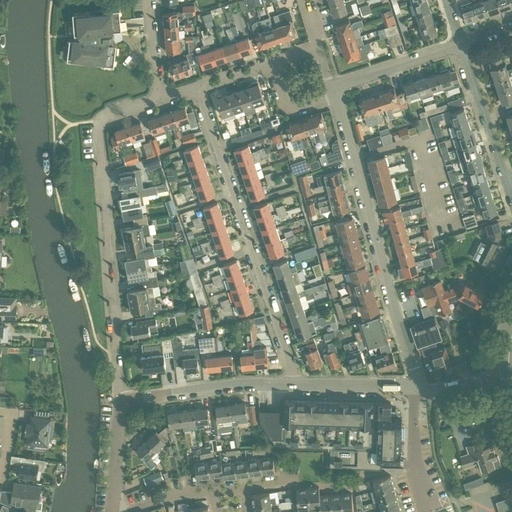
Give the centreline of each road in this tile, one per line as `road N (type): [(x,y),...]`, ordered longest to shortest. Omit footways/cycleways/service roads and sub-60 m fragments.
road 1 (residential): [(127,398),(117,374),(100,122),(155,99)]
road 2 (residential): [(299,386),(196,85)]
road 3 (residential): [(416,387),(357,156)]
road 4 (residential): [(127,398),(299,386)]
road 5 (residential): [(511,202),(458,44)]
road 6 (residential): [(444,219),(421,136),(357,156)]
road 7 (residential): [(336,85),(458,44)]
road 8 (residential): [(428,511),(412,463),(416,387)]
